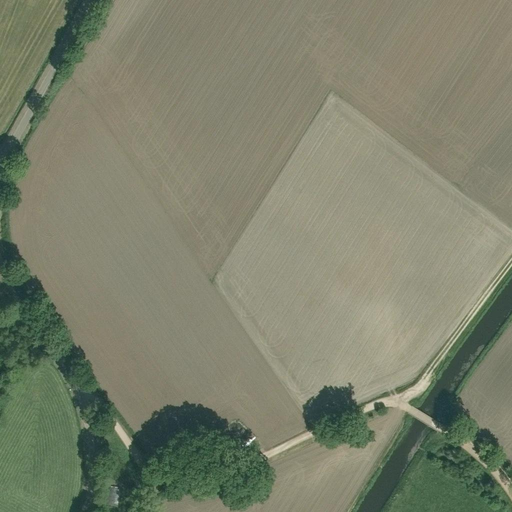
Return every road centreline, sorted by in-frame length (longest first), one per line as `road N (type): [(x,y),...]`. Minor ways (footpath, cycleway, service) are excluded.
road 1 (track): [(77,386),(98,402),(148,472),(175,482),(257,459),(377,403),(407,408)]
road 2 (residential): [(82,511),(91,467),(85,398),(0,269)]
road 3 (residential): [(4,159),(92,0)]
